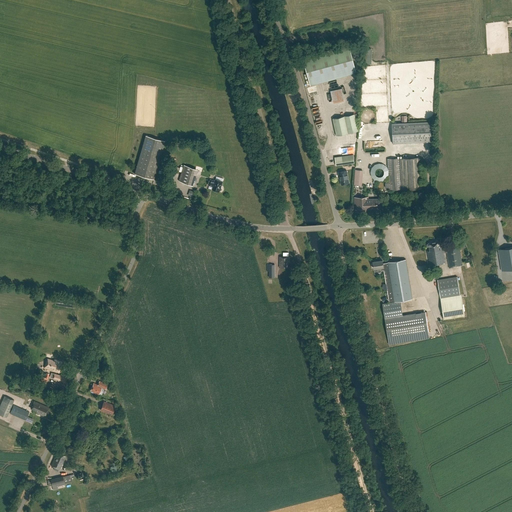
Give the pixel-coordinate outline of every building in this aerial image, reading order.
[(311,85),(357,73),(349,44),(303,56),(311,85)] [(333,103),(344,100),(341,88),(330,91),(333,103)] [(336,136),(358,131),(354,114),(333,119),(336,136)] [(433,142),(432,122),(392,123),(393,144),(433,142)] [(134,174),(153,179),(164,141),(145,135),(134,172),(134,174)] [(343,164),(354,163),(353,155),(335,157),(335,161),(342,160),(343,164)] [(389,190),(401,190),(422,189),(420,157),(399,158),(387,159),(389,190)] [(190,185),(195,168),(184,165),(178,181),(190,185)] [(362,186),(363,173),(363,170),(355,169),(355,173),(353,185),(362,186)] [(349,183),(347,170),(338,172),(338,176),(339,175),(341,185),(349,183)] [(222,181),(215,179),(214,181),(210,179),(208,185),(213,187),(212,189),(214,190),(217,191),(219,191),(220,190),(221,190),(221,189),(221,188),(220,187),(222,181)] [(368,199),(368,197),(354,197),(355,212),(366,212),(365,209),(381,208),(380,199),(368,199)] [(380,226),(374,230),(379,236),(384,232),(380,226)] [(440,246),(439,241),(428,242),(429,251),(427,251),(429,265),(445,263),(443,253),(447,252),(449,268),(458,267),(457,265),(462,265),(459,244),(446,246),(446,247),(442,247),(442,246),(440,246)] [(511,247),(498,250),(502,271),(511,268),(511,247)] [(289,263),(289,257),(279,257),(279,267),(288,268),(288,263),(289,263)] [(373,262),(374,268),(375,272),(382,270),(382,267),(383,267),(389,302),(383,303),(388,338),(428,332),(425,312),(403,315),(400,301),(412,299),(405,259),(388,262),(388,263),(383,263),(382,260),(373,262)] [(275,264),(269,264),(266,264),(266,271),(269,271),(269,277),(275,278),(275,264)] [(440,298),(460,295),(457,276),(437,279),(440,298)] [(443,319),(465,315),(462,299),(441,302),(443,319)] [(53,361),(47,359),(44,368),(58,372),(62,362),(54,359),(53,361)] [(39,385),(45,386),(49,374),(46,373),(45,378),(42,377),(39,385)] [(65,383),(67,378),(54,373),(52,378),(65,383)] [(105,389),(108,385),(99,381),(97,385),(93,383),(90,391),(98,395),(100,392),(102,393),(103,389),(102,388),(105,389)] [(10,413),(26,420),(27,416),(29,412),(13,405),(12,409),(10,408),(14,400),(4,396),(0,406),(0,414),(6,417),(10,409),(11,410),(10,413)] [(34,401),(31,408),(37,411),(36,412),(45,416),(48,408),(34,401)] [(115,406),(104,402),(102,406),(113,410),(115,406)] [(51,466),(59,470),(65,456),(58,453),(56,457),(55,456),(51,466)] [(58,489),(57,485),(64,484),(73,482),(71,475),(47,480),(48,486),(52,486),(53,490),(58,489)]
